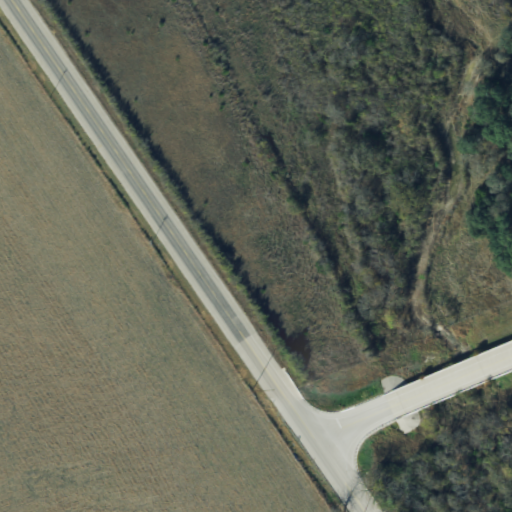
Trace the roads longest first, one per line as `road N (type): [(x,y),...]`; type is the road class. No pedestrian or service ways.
road 1 (secondary): [(286,401),(12,0)]
road 2 (secondary): [(362,511),(286,401)]
road 3 (motorway): [(511,353),(401,399)]
